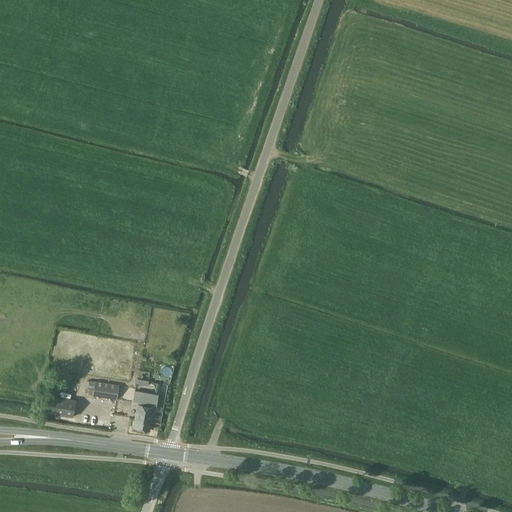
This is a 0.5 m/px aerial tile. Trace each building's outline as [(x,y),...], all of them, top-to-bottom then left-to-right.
[(138,374),(148,375),(148,385),(165,386),(165,378),(161,378),(161,369),(138,368),(138,374)] [(89,389),(88,395),(107,398),(111,399),(116,400),(117,397),(119,386),(119,385),(117,385),(114,384),(95,381),(93,389),(89,389)] [(134,390),(132,404),(137,405),(136,412),(153,415),(154,415),(155,407),(156,407),(156,405),(158,395),(157,394),(134,390)] [(72,416),(75,399),(49,395),(46,412),(72,416)] [(134,418),(133,428),(136,429),(138,429),(146,431),(150,431),(150,430),(151,424),(151,421),(153,415),(136,412),(135,412),(134,418)]
